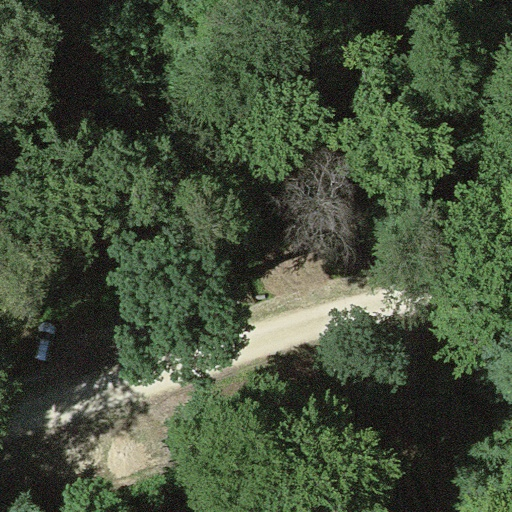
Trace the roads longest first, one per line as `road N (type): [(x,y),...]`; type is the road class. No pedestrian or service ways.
road 1 (track): [(408,302),(0,419)]
road 2 (track): [(408,302),(420,385),(466,511)]
